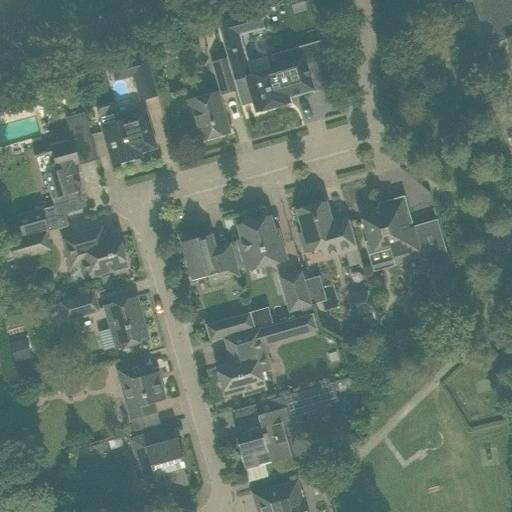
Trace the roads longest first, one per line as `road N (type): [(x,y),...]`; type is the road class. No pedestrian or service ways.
road 1 (residential): [(211,511),(220,481),(141,217),(144,203),(152,191),(356,134),(366,123),(359,0)]
road 2 (residential): [(0,59),(172,0)]
